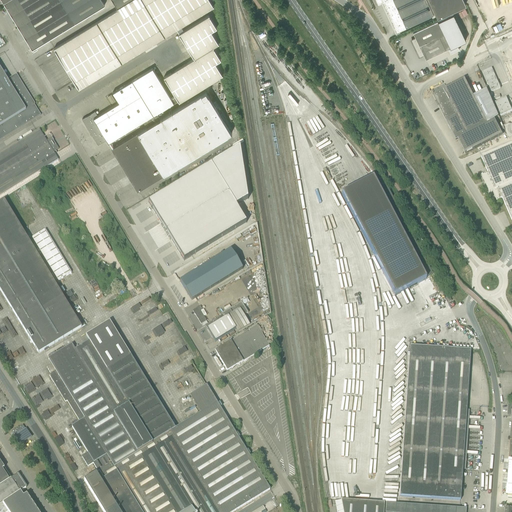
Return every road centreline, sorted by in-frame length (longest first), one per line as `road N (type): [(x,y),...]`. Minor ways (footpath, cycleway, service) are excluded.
road 1 (unclassified): [(297,511),(57,112)]
road 2 (secondary): [(458,242),(290,0)]
road 3 (unclassified): [(492,511),(497,397),(469,303)]
road 4 (unclassified): [(510,257),(412,92)]
road 5 (unclassified): [(57,112),(173,41)]
